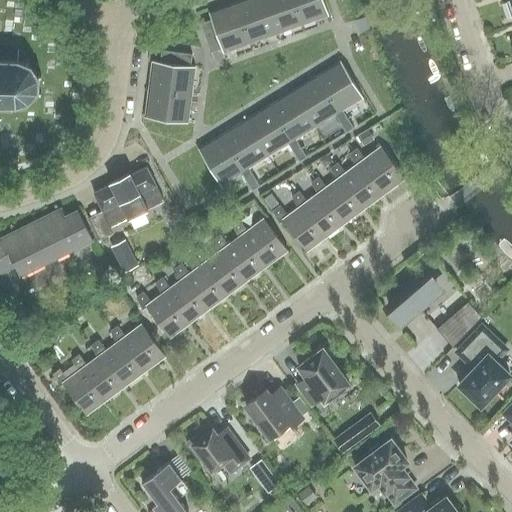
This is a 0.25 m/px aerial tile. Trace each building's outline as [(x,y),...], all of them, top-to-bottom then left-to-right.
[(275,33),(263,0),(242,0),(235,3),(249,42),(275,33)] [(301,24),(292,0),(263,0),(275,33),(301,24)] [(292,0),(301,24),(327,15),(328,15),(322,0),(292,0)] [(221,48),(222,53),(223,53),(223,52),(249,42),(235,3),(209,12),(208,11),(208,12),(210,19),(213,27),(216,34),(218,41),(221,48)] [(210,19),(199,23),(202,31),(213,27),(210,19)] [(205,38),(216,34),(213,27),(202,31),(205,38)] [(207,45),(218,41),(216,34),(205,38),(207,45)] [(207,45),(210,52),(221,48),(218,41),(207,45)] [(0,106),(6,106),(24,104),(35,92),(39,94),(40,91),(37,89),(37,78),(41,77),(40,74),(36,75),(30,66),(33,63),(30,61),(28,64),(17,59),(17,48),(0,47),(0,106)] [(168,51),(161,50),(159,61),(167,62),(168,51)] [(167,62),(174,63),(176,52),(168,51),(167,62)] [(191,54),(176,52),(174,63),(190,65),(191,54)] [(159,61),(151,60),(151,61),(152,61),(148,89),(190,94),(194,67),(195,66),(190,65),(174,63),(167,62),(159,61)] [(338,112),(334,114),(340,123),(347,118),(342,109),(361,97),(362,98),(363,97),(340,60),(339,61),(316,76),(338,112)] [(338,112),(316,76),(292,90),(315,126),(334,114),(338,112)] [(186,122),(190,94),(148,89),(145,116),(144,116),(143,117),(187,123),(187,122),(186,122)] [(291,141),(287,143),(293,152),(300,147),(295,138),(315,126),(292,90),(269,105),(291,141)] [(287,143),(291,141),(269,105),(245,119),(267,155),(287,143)] [(347,118),(340,123),(345,132),(353,127),(347,118)] [(267,155),(245,119),(222,134),(244,170),(240,172),(246,181),(253,176),(248,167),(267,155)] [(363,145),(373,139),(368,130),(357,136),(363,145)] [(240,172),(244,170),(222,134),(198,148),(198,147),(197,148),(220,186),(221,185),(220,184),(240,172)] [(349,153),(351,157),(355,165),(360,161),(384,192),(403,178),(380,146),(364,158),(356,148),(349,153)] [(300,147),(293,152),(298,161),(306,156),(300,147)] [(319,160),(322,164),(327,165),(331,162),(327,155),(319,160)] [(330,167),(336,179),(341,175),(364,207),(384,192),(360,161),(355,165),(345,172),(337,162),(330,167)] [(129,173),(114,180),(109,183),(110,184),(93,192),(110,226),(127,218),(127,219),(163,201),(146,166),(130,174),(129,173)] [(311,182),(317,193),(322,189),(345,221),(364,207),(341,175),(336,179),(326,187),(318,176),(311,182)] [(253,176),(246,181),(251,190),(259,185),(253,176)] [(291,196),(298,207),(303,204),(326,235),(345,221),(322,189),(317,193),(306,201),(298,191),(291,196)] [(263,199),(271,208),(278,203),(270,194),(263,199)] [(306,250),(326,235),(303,204),(298,207),(287,215),(279,205),(272,210),(279,223),(284,219),(306,250)] [(0,238),(0,272),(14,266),(18,276),(91,240),(77,210),(65,216),(61,208),(0,238)] [(232,225),(238,237),(243,233),(266,264),(286,250),(263,218),(247,230),(239,220),(232,225)] [(213,239),(219,251),(224,247),(247,278),(266,264),(243,233),(238,237),(228,244),(220,234),(213,239)] [(138,264),(125,238),(110,246),(123,272),(138,264)] [(193,253),(199,265),(205,261),(228,293),(247,278),(224,247),(219,251),(208,259),(200,248),(193,253)] [(174,268),(180,280),(185,276),(209,307),(228,293),(205,261),(199,265),(189,273),(181,263),(174,268)] [(424,271),(387,303),(403,321),(404,320),(403,319),(438,289),(424,273),(425,272),(424,271)] [(155,282),(161,294),(166,290),(189,321),(209,307),(185,276),(180,280),(170,287),(162,277),(155,282)] [(170,336),(189,321),(166,290),(161,294),(151,302),(143,291),(136,296),(142,309),(147,305),(170,336)] [(469,301),(438,328),(453,346),(482,316),(469,301)] [(110,331),(116,342),(121,339),(144,370),(164,355),(141,324),(125,336),(117,325),(110,331)] [(481,325),(456,351),(473,368),(458,384),(480,405),(509,374),(495,360),(506,349),(481,325)] [(91,345),(97,357),(102,353),(125,384),(144,370),(121,339),(116,342),(106,350),(98,340),(91,345)] [(322,347),(298,365),(306,377),(296,384),(311,403),(320,396),(324,401),(348,383),(322,347)] [(72,361),(77,371),(82,367),(106,398),(125,384),(102,353),(97,357),(86,364),(78,354),(71,359),(72,361)] [(59,368),(52,374),(59,386),(64,383),(86,413),(106,398),(82,367),(77,371),(72,361),(60,370),(59,368)] [(255,397),(245,404),(269,436),(289,422),(291,425),(301,418),(300,417),(290,404),(282,393),(276,398),(271,397),(262,386),(253,393),(255,397)] [(299,397),(290,404),(300,417),(309,411),(299,397)] [(342,452),(379,425),(370,413),(333,440),(342,452)] [(199,433),(186,442),(199,460),(202,457),(211,469),(222,461),(230,472),(249,458),(231,434),(221,441),(212,429),(201,437),(199,433)] [(369,454),(354,465),(371,487),(377,482),(385,492),(385,491),(394,503),(415,487),(406,476),(407,475),(400,465),(407,460),(390,438),(380,446),(378,443),(367,451),(369,454)] [(261,459),(251,467),(263,483),(274,475),(261,459)] [(168,461),(141,481),(156,502),(151,506),(156,511),(186,511),(188,511),(178,497),(189,489),(168,461)] [(308,486),(298,493),(306,504),(316,496),(308,486)] [(396,511),(457,511),(445,496),(430,507),(421,494),(396,511)]
